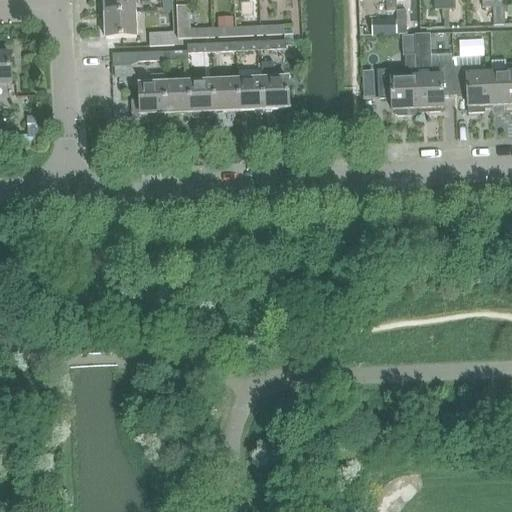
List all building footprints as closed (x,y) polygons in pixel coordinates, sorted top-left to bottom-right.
[(104,0),(105,15),(136,14),(135,0),(104,0)] [(171,0),(162,0),(163,13),(172,13),(171,0)] [(385,0),(386,13),(395,13),(394,0),(385,0)] [(394,0),(395,13),(396,13),(406,12),(405,0),(394,0)] [(443,0),(433,0),(434,11),(444,11),(443,0)] [(454,10),(453,0),(443,0),(444,11),(454,10)] [(493,8),(492,0),(481,0),(482,9),(493,8)] [(492,0),(493,8),(502,8),(501,0),(492,0)] [(189,7),(177,8),(178,40),(212,39),(212,30),(190,31),(189,7)] [(406,12),(396,13),(397,35),(407,35),(406,12)] [(136,14),(105,15),(106,39),(137,38),(136,14)] [(396,22),(372,23),(373,37),(396,36),(396,22)] [(260,28),(261,37),(284,36),(284,27),(260,28)] [(260,28),(236,29),(236,38),(261,37),(260,28)] [(236,29),(212,30),(212,39),(236,38),(236,29)] [(149,35),(150,48),(174,47),(173,34),(149,35)] [(430,35),(414,36),(415,57),(418,111),(429,111),(429,114),(441,114),(441,110),(443,110),(443,98),(455,97),(454,69),(454,64),(431,65),(430,35)] [(285,42),(261,43),(261,52),(286,51),(285,42)] [(261,43),(236,44),(237,53),(261,52),(261,43)] [(236,44),(213,45),(213,54),(237,53),(236,44)] [(213,45),(187,47),(188,53),(188,56),(213,54),(213,45)] [(188,53),(163,54),(164,63),(188,62),(188,56),(188,53)] [(138,64),(164,63),(163,54),(138,55),(138,64)] [(0,85),(10,85),(8,55),(0,55),(0,85)] [(406,71),(378,73),(379,100),(392,100),(393,112),(395,112),(395,116),(398,118),(405,118),(407,115),(407,112),(417,111),(418,111),(415,57),(405,57),(406,71)] [(511,66),(505,67),(505,62),(492,63),(492,75),(494,108),(511,107),(511,66)] [(264,112),(289,111),(287,79),(275,79),(274,64),(262,65),(262,80),(264,112)] [(478,68),(454,69),(455,97),(468,97),(469,115),(485,114),(484,108),(494,108),(492,75),(479,75),(478,68)] [(166,117),(165,85),(161,85),(161,77),(148,78),(148,86),(139,86),(140,102),(136,102),(132,106),(133,121),(137,124),(152,124),(156,119),(156,117),(166,117)] [(262,80),(238,81),(239,113),(264,112),(262,80)] [(238,81),(214,82),(215,114),(239,113),(238,81)] [(214,82),(189,84),(190,116),(193,116),(193,119),(195,121),(203,121),(206,118),(205,115),(215,114),(214,82)] [(189,84),(165,85),(166,117),(190,116),(189,84)]
